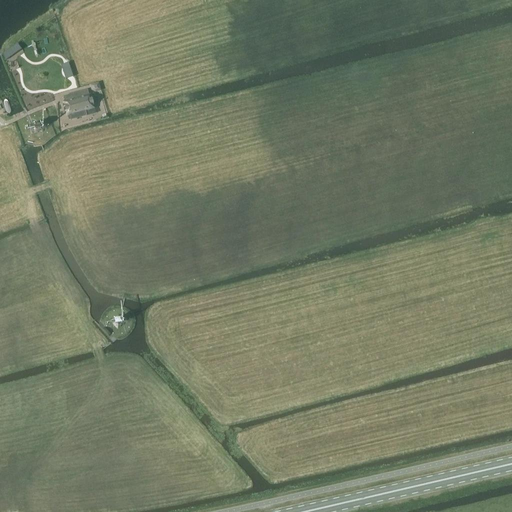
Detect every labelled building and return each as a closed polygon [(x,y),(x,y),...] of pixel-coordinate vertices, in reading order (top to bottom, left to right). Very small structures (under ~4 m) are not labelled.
[(17,44),(3,54),(5,61),(21,50),(17,44)] [(90,85),(91,91),(95,93),(101,91),(99,83),(90,85)] [(65,102),(63,103),(67,117),(69,116),(71,121),(87,116),(85,112),(94,109),(90,95),(88,96),(87,91),(64,98),(65,102)] [(32,132),(43,130),(41,122),(30,124),(32,132)] [(126,323),(119,315),(111,322),(118,330),(126,323)]
